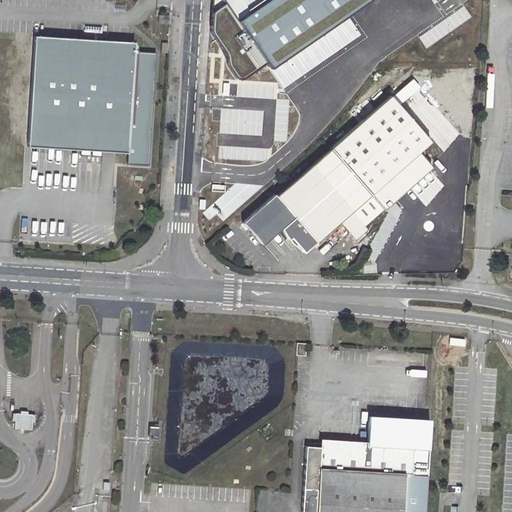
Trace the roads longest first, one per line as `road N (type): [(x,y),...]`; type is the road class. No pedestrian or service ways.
road 1 (unclassified): [(476,298),(497,0)]
road 2 (unclassified): [(178,287),(193,0)]
road 3 (unclassified): [(370,299),(178,287)]
road 4 (unclassified): [(178,287),(0,277)]
road 5 (unknown): [(146,0),(112,22),(0,14)]
road 6 (unclassified): [(370,299),(408,313),(511,328)]
